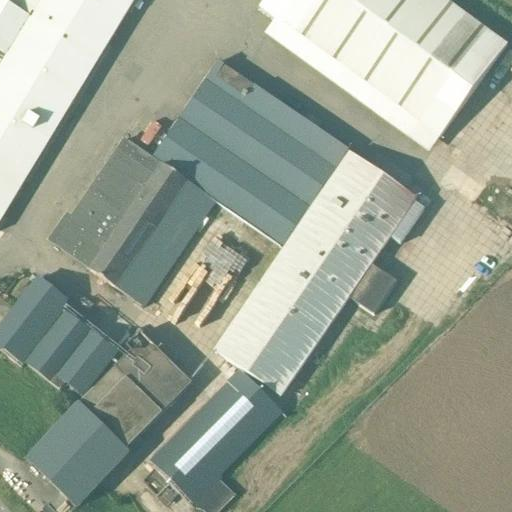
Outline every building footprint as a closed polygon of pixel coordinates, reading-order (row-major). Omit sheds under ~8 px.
[(0,0),(0,52),(6,57),(0,67),(0,225),(136,0),(0,0)] [(265,0),(259,10),(438,141),(508,46),(443,0),(265,0)] [(230,48),(224,57),(254,76),(251,81),(274,97),(283,84),(230,48)] [(511,61),(494,91),(511,102),(511,61)] [(218,62),(152,160),(215,204),(282,250),(212,352),(281,399),(348,300),(373,317),(395,284),(371,267),(390,240),(401,247),(425,211),(415,204),(417,200),(218,62)] [(143,308),(215,204),(152,160),(124,141),(71,218),(72,219),(67,226),(72,230),(58,249),(143,308)] [(511,166),(501,184),(511,190),(511,166)] [(459,304),(470,287),(434,264),(425,277),(407,265),(400,277),(414,286),(407,297),(417,303),(411,312),(432,325),(440,313),(444,316),(454,300),(459,304)] [(25,364),(50,385),(60,393),(66,386),(83,399),(118,356),(65,313),(63,311),(68,304),(38,279),(0,326),(0,353),(21,369),(25,364)] [(81,405),(28,459),(25,462),(75,510),(130,454),(127,451),(163,416),(192,386),(140,336),(127,349),(131,353),(81,405)] [(237,372),(174,436),(147,464),(154,470),(142,482),(165,509),(178,495),(194,511),(203,511),(219,511),(235,497),(218,479),(282,415),(237,372)]
